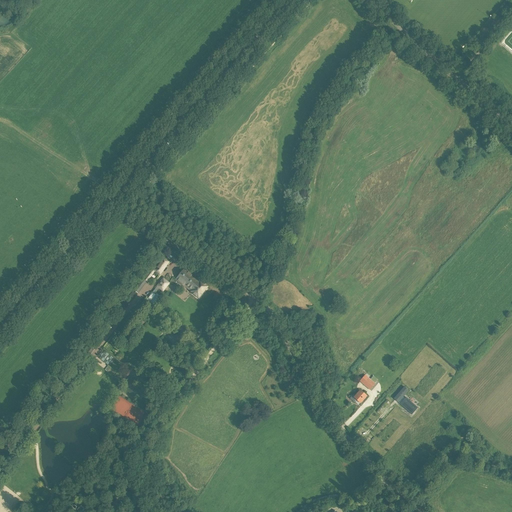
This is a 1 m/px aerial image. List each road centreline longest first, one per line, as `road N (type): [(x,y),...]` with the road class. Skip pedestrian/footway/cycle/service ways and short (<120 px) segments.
road 1 (unclassified): [(422,511),(320,405),(266,306),(113,198)]
road 2 (tertiary): [(289,0),(113,198)]
road 3 (unclassified): [(369,0),(511,126)]
road 4 (tertiary): [(113,198),(0,326)]
road 5 (track): [(409,501),(453,454),(511,471)]
